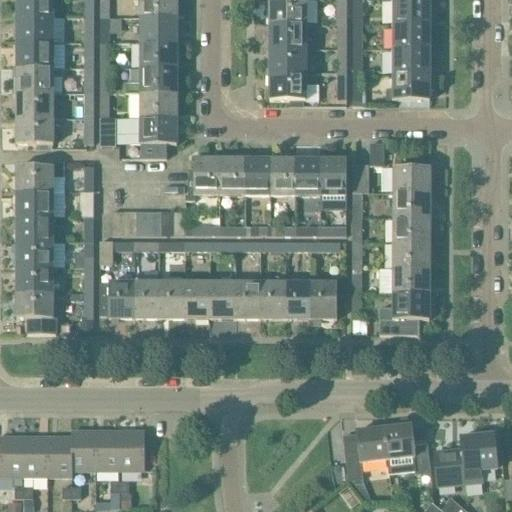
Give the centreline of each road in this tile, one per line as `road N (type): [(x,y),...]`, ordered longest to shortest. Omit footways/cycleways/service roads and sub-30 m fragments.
road 1 (residential): [(490,129),(235,129),(220,122),(211,102),(211,0)]
road 2 (residential): [(490,395),(490,129)]
road 3 (residential): [(490,395),(230,403)]
road 4 (residential): [(230,403),(0,398)]
road 5 (residential): [(490,129),(490,0)]
